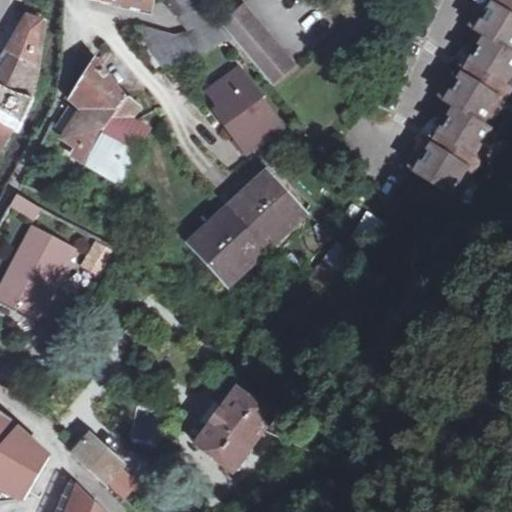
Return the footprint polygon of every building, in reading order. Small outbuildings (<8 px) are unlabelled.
[(93,0),(150,10),(152,0),(93,0)] [(198,0),(197,0),(167,0),(191,29),(178,34),(174,34),(153,44),(152,36),(147,38),(138,27),(133,28),(166,71),(185,61),(231,38),(206,9),(199,1),(198,0)] [(511,0),(488,0),(477,18),(471,28),(480,34),(473,45),(447,88),(440,99),(450,105),(443,115),(416,159),(410,169),(459,200),(499,135),(489,129),(511,91),(511,0)] [(480,0),(478,9),(477,18),(488,0),(480,0)] [(296,64),(247,6),(224,26),(272,84),(296,64)] [(7,52),(37,68),(44,23),(39,21),(40,17),(35,15),(36,20),(33,19),(29,17),(25,26),(7,52)] [(448,77),(447,88),(473,45),(466,49),(458,56),(454,63),(450,69),(448,77)] [(37,68),(7,52),(3,60),(6,62),(0,70),(0,87),(20,97),(29,98),(35,100),(42,70),(37,68)] [(110,129),(127,101),(93,60),(89,65),(94,69),(75,98),(87,107),(82,114),(110,129)] [(225,127),(247,155),(283,128),(240,70),(209,94),(231,123),(225,127)] [(20,97),(0,87),(0,121),(15,131),(20,133),(34,104),(35,100),(29,98),(20,97)] [(139,109),(127,101),(110,129),(90,167),(120,185),(146,138),(137,133),(140,129),(135,126),(137,123),(131,118),(139,109)] [(110,129),(82,114),(66,140),(78,148),(74,158),(90,167),(110,129)] [(417,153),(416,159),(443,115),(436,120),(428,127),(423,133),(419,141),(417,153)] [(15,131),(0,121),(0,150),(1,151),(15,131)] [(58,126),(54,123),(50,130),(55,133),(58,126)] [(267,175),(230,210),(266,249),(304,215),(267,175)] [(41,208),(19,195),(12,207),(34,219),(41,208)] [(113,234),(124,211),(112,205),(99,229),(111,236),(113,234)] [(266,249),(230,210),(193,244),(229,284),(266,249)] [(351,239),(375,253),(390,226),(366,212),(351,239)] [(43,298),(48,290),(71,250),(34,230),(0,291),(0,298),(38,319),(48,300),(43,298)] [(99,242),(85,268),(102,278),(117,253),(99,242)] [(335,246),(309,281),(334,297),(358,264),(335,246)] [(53,292),(48,290),(43,298),(48,300),(53,292)] [(274,418),(237,390),(196,447),(233,474),(274,418)] [(18,430),(0,418),(0,454),(3,455),(18,430)] [(3,455),(1,459),(0,458),(0,491),(19,500),(24,502),(50,460),(18,430),(3,455)] [(71,450),(76,458),(123,499),(137,484),(122,471),(124,467),(91,437),(89,439),(85,435),(71,450)] [(0,504),(1,505),(17,503),(19,500),(0,491),(0,504)] [(99,511),(78,491),(72,506),(65,503),(62,511),(64,511),(99,511)]
